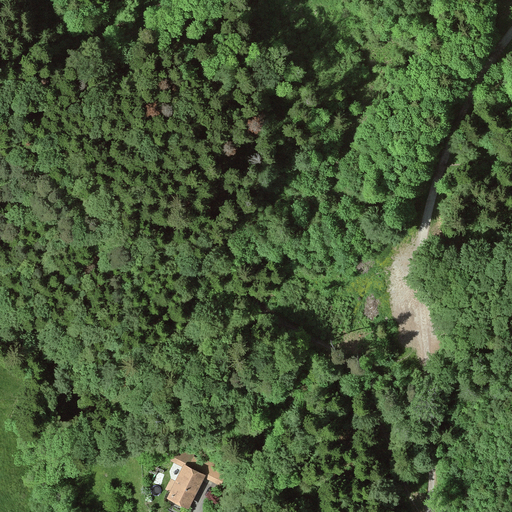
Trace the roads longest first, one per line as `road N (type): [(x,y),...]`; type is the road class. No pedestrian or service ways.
road 1 (track): [(511,37),(466,110),(442,168),(426,229),(421,302)]
road 2 (track): [(431,511),(421,302)]
